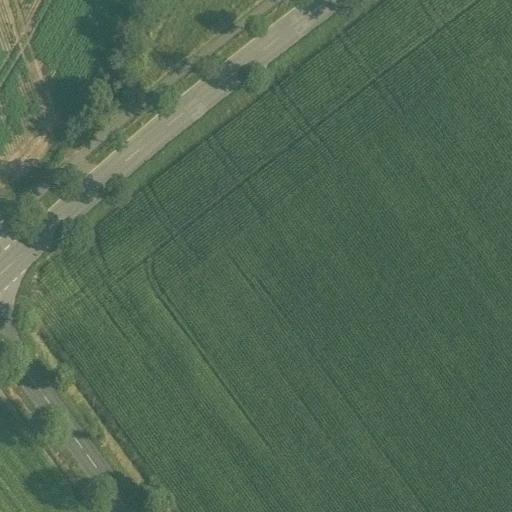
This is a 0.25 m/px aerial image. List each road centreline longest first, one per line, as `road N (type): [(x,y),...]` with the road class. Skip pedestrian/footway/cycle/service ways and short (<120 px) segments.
road 1 (secondary): [(329,0),(186,109),(0,270)]
road 2 (unclassified): [(126,511),(0,338)]
